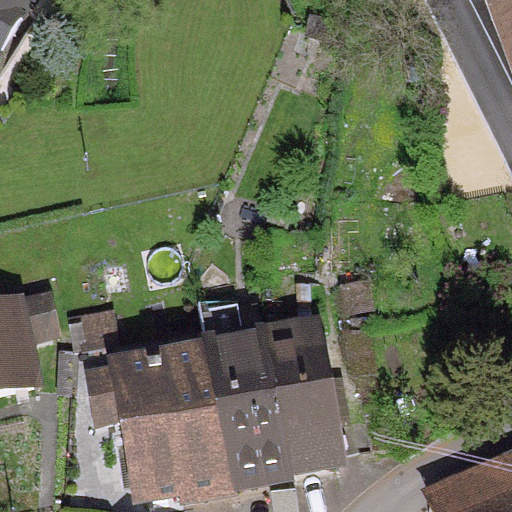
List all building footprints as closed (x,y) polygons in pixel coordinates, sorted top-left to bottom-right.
[(0,0),(0,55),(31,0),(0,0)] [(511,0),(493,0),(511,59),(511,0)] [(25,293),(35,342),(63,337),(53,288),(25,293)] [(0,298),(0,395),(44,387),(35,342),(25,293),(0,298)] [(83,315),(88,349),(120,344),(115,310),(83,315)] [(266,323),(294,475),(347,465),(319,313),(266,323)] [(233,491),(295,479),(294,475),(266,323),(204,335),(233,491)] [(233,491),(204,335),(107,353),(109,364),(85,368),(96,425),(118,421),(134,504),(180,496),(182,507),(234,497),(233,491)] [(511,511),(511,449),(423,486),(436,511),(511,511)]
